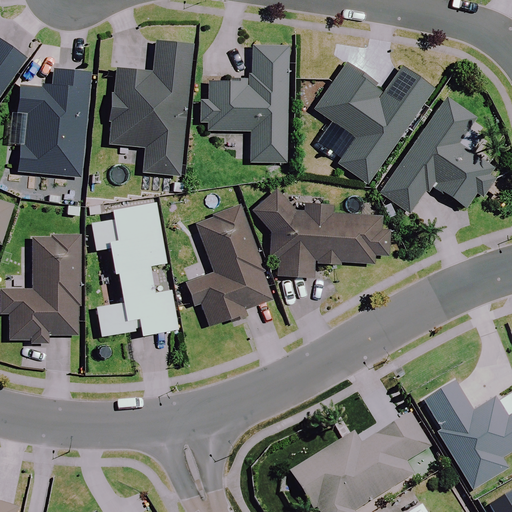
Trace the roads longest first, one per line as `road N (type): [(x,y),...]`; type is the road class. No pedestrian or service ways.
road 1 (tertiary): [(511,273),(442,299),(286,383),(178,420)]
road 2 (residential): [(511,53),(483,28),(448,17),(332,0)]
road 3 (tertiary): [(178,420),(80,425),(0,412)]
